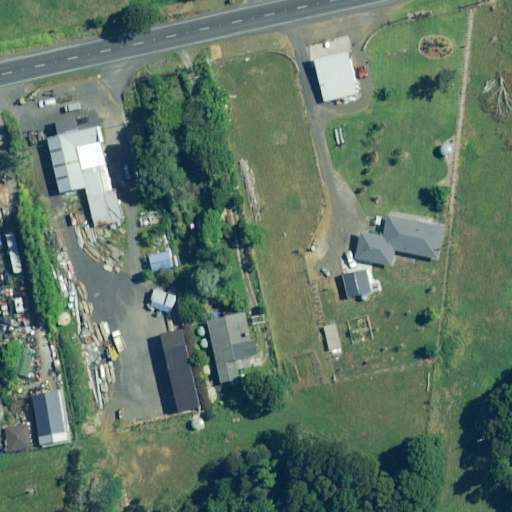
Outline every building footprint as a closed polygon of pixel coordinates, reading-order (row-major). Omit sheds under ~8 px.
[(360,88),(353,51),(318,58),(325,95),(360,88)] [(87,127),(84,115),(59,121),(62,135),(51,137),(63,193),(88,188),(97,228),(125,222),(117,190),(109,192),(103,166),(85,170),(80,148),(102,143),(98,125),(87,127)] [(415,220),(391,215),(387,236),(363,232),(358,259),(395,266),(398,250),(441,259),(448,226),(415,220)] [(176,267),(172,252),(152,256),(155,271),(176,267)] [(254,340),(248,312),(211,320),(224,384),(243,380),(241,370),(255,367),(253,357),(261,355),(258,339),(254,340)] [(68,415),(64,394),(50,397),(55,418),(68,415)] [(36,448),(33,425),(9,428),(11,451),(36,448)]
